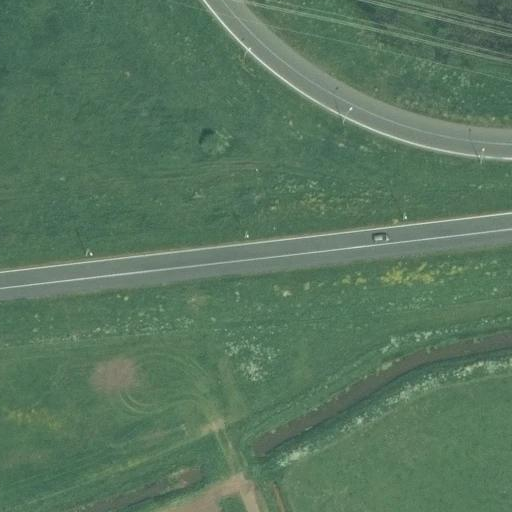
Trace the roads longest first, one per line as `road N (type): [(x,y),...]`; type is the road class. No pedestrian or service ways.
road 1 (motorway): [(0,284),(511,229)]
road 2 (motorway): [(511,154),(430,142),(351,116),(266,59),(211,0)]
